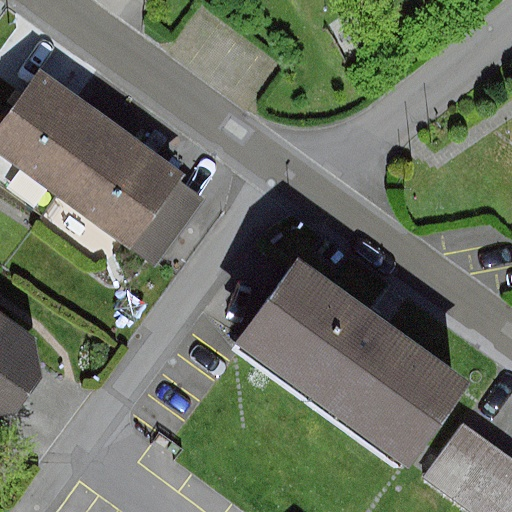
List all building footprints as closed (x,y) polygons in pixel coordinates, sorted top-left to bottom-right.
[(104,129),(38,79),(0,131),(0,149),(58,192),(104,129)] [(172,178),(104,129),(58,192),(153,262),(189,212),(162,191),(172,178)] [(468,382),(297,259),(234,346),(405,469),(468,382)] [(0,316),(0,411),(45,349),(0,316)] [(511,511),(511,460),(461,425),(422,480),(467,511),(511,511)]
